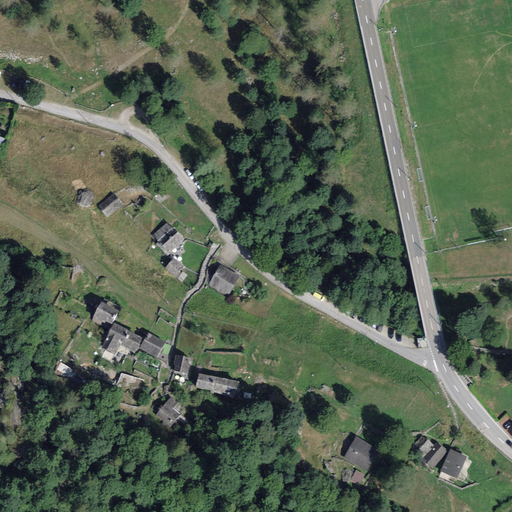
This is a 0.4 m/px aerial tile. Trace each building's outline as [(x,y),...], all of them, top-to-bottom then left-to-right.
[(93,192),(80,189),(77,205),(89,207),(93,192)] [(123,204),(114,193),(98,207),(107,218),(123,204)] [(156,244),(167,255),(184,239),(173,227),(171,229),(166,223),(152,236),(158,242),(156,244)] [(183,267),(174,258),(165,268),(174,276),(183,267)] [(239,276),(220,265),(208,285),(228,296),(239,276)] [(120,308),(103,299),(91,320),(100,325),(102,320),(111,325),(120,308)] [(114,355),(119,345),(127,330),(114,323),(100,348),(114,355)] [(143,338),(127,330),(119,345),(135,353),(143,338)] [(165,342),(148,333),(139,348),(157,358),(165,342)] [(191,359),(175,355),(172,371),(188,375),(191,359)] [(239,382),(199,374),(196,388),(236,396),(239,382)] [(177,403),(171,397),(155,415),(169,428),(181,415),(173,408),(177,403)] [(425,455),(434,446),(422,436),(413,445),(425,455)] [(379,449),(356,437),(344,458),(367,471),(379,449)] [(438,445),(436,443),(434,446),(425,455),(422,459),(433,468),(447,453),(445,451),(446,449),(439,443),(438,445)] [(467,456),(450,449),(441,472),(458,479),(467,456)]
